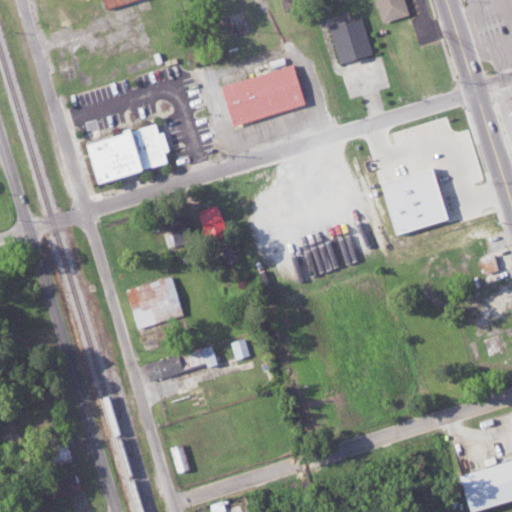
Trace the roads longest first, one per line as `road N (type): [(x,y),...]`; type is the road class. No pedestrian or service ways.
road 1 (residential): [(177,511),(22,0)]
road 2 (residential): [(0,236),(477,90)]
road 3 (residential): [(118,511),(0,131)]
road 4 (residential): [(138,511),(511,393)]
road 5 (primary): [(511,197),(448,0)]
